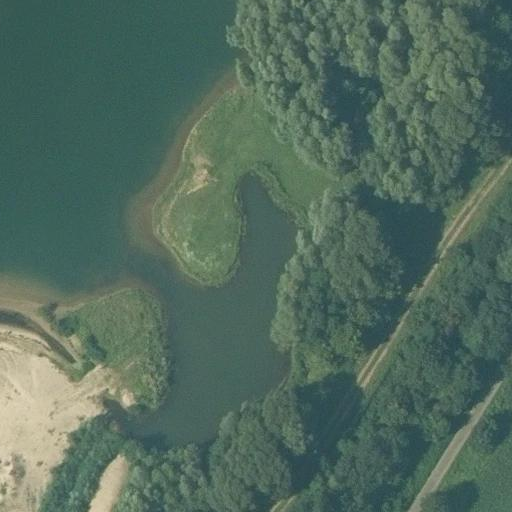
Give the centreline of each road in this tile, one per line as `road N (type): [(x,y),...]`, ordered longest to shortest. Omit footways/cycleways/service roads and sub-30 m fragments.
road 1 (track): [(276,511),(500,172),(511,122)]
road 2 (unclassified): [(422,511),(511,362)]
